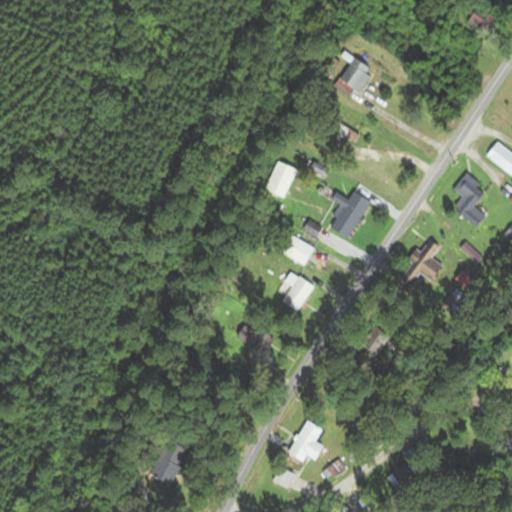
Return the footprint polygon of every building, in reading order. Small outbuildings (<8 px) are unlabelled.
[(492,23),(479,11),(469,21),(483,33),(492,23)] [(370,59),(345,61),(348,83),(349,83),(350,91),(373,89),(370,59)] [(511,152),(500,142),(488,156),(511,175),(511,152)] [(488,218),(477,207),(489,195),(469,176),(455,190),(464,198),(456,207),(478,228),(488,218)] [(331,226),(351,239),(375,201),(356,189),(331,226)] [(305,268),(318,250),(296,235),(283,252),(305,268)] [(404,279),(414,285),(421,273),(437,281),(445,266),(432,259),(439,245),(426,238),(404,279)] [(283,301),(299,313),(317,288),(302,276),(283,301)] [(455,315),(468,300),(456,289),(443,305),(455,315)] [(324,433),(318,424),(288,441),(303,465),(327,452),(318,436),(324,433)] [(409,459),(386,476),(401,496),(424,479),(409,459)] [(173,482),(181,467),(170,461),(166,470),(160,467),(156,474),(173,482)] [(345,469),(339,461),(326,472),(332,480),(345,469)]
